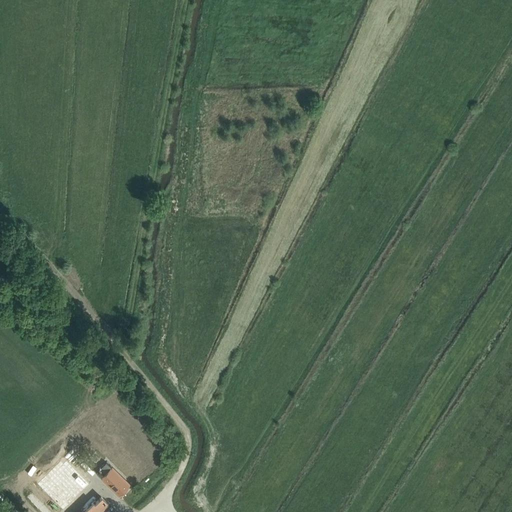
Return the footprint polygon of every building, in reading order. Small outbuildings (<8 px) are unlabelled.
[(108,430),(122,443),(128,436),(115,423),(108,430)] [(73,502),(97,479),(75,456),(51,479),(73,502)] [(119,495),(128,485),(106,462),(96,472),(119,495)] [(33,484),(45,473),(38,466),(26,476),(33,484)] [(46,479),(26,498),(40,511),(58,511),(69,502),(46,479)] [(101,497),(96,501),(94,500),(81,511),(99,511),(108,504),(101,497)]
